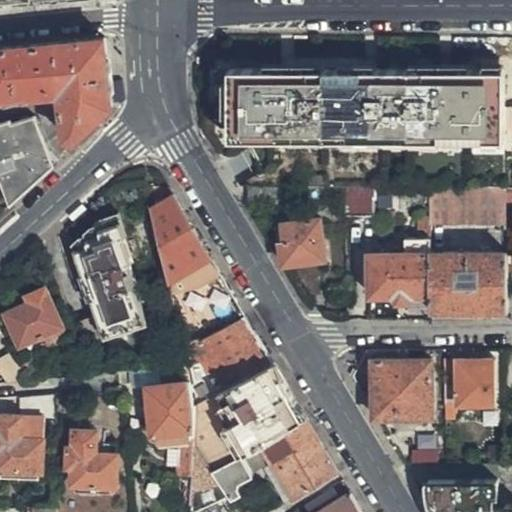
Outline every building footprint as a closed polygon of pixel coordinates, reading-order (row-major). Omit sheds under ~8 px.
[(53,105),(61,149),(74,149),(111,113),(104,40),(71,44),(73,77),(53,105)] [(73,77),(71,44),(0,51),(0,108),(53,105),(73,77)] [(483,138),(498,68),(450,68),(438,68),(361,68),(279,68),(271,68),(221,68),(222,138),(242,138),(483,138)] [(0,185),(8,209),(52,168),(34,118),(12,126),(11,120),(0,124),(0,185)] [(140,180),(146,201),(167,189),(162,182),(147,177),(140,180)] [(248,185),(248,201),(285,200),(285,184),(261,185),(248,185)] [(372,186),(346,186),(346,217),(373,216),(372,186)] [(167,189),(146,201),(180,334),(197,323),(184,302),(222,280),(203,248),(167,189)] [(96,226),(118,221),(116,212),(96,217),(95,220),(78,225),(78,229),(63,234),(67,250),(82,247),(81,238),(97,234),(96,226)] [(328,254),(322,215),(285,221),(287,239),(282,241),(285,261),(328,254)] [(373,294),(431,295),(430,252),(429,219),(420,218),(421,237),(407,237),(407,252),(372,253),(373,294)] [(122,237),(118,221),(96,226),(97,234),(81,238),(82,247),(67,250),(86,321),(123,311),(118,286),(122,285),(117,264),(122,261),(117,239),(122,237)] [(432,311),(433,311),(508,309),(509,294),(508,251),(430,252),(431,295),(432,311)] [(235,301),(222,280),(184,302),(197,323),(235,301)] [(62,331),(43,284),(24,293),(27,300),(4,310),(21,348),(62,331)] [(192,385),(194,395),(265,349),(235,301),(197,323),(180,334),(190,370),(192,385)] [(123,311),(86,321),(89,333),(126,323),(123,311)] [(265,349),(194,395),(201,444),(207,443),(211,453),(251,429),(297,402),(280,374),(265,349)] [(28,380),(15,354),(0,362),(0,363),(9,382),(28,380)] [(433,414),(432,360),(376,360),(376,416),(433,414)] [(496,406),(495,360),(458,360),(458,405),(458,406),(496,406)] [(201,444),(194,395),(192,385),(150,392),(157,450),(201,444)] [(55,393),(20,396),(19,415),(45,417),(56,417),(55,393)] [(267,455),(271,461),(292,496),(338,468),(314,430),(297,402),(251,429),(267,455)] [(45,417),(19,415),(0,415),(0,426),(0,470),(3,470),(37,471),(42,472),(45,417)] [(253,464),(267,455),(251,429),(211,453),(219,469),(234,499),(246,492),(243,485),(245,483),(245,481),(249,479),(247,474),(255,469),(253,464)] [(116,455),(115,443),(97,443),(96,431),(76,431),(76,449),(72,449),(72,471),(77,471),(76,488),(80,488),(80,494),(98,495),(98,488),(119,487),(119,454),(116,455)] [(207,443),(201,444),(201,453),(198,481),(219,469),(211,453),(207,443)] [(446,463),(414,464),(417,477),(430,477),(433,511),(511,511),(511,505),(505,506),(504,510),(498,511),(494,508),(495,499),(499,499),(499,463),(446,463)] [(37,480),(37,471),(3,470),(2,478),(37,480)] [(357,511),(347,493),(315,511),(357,511)]
